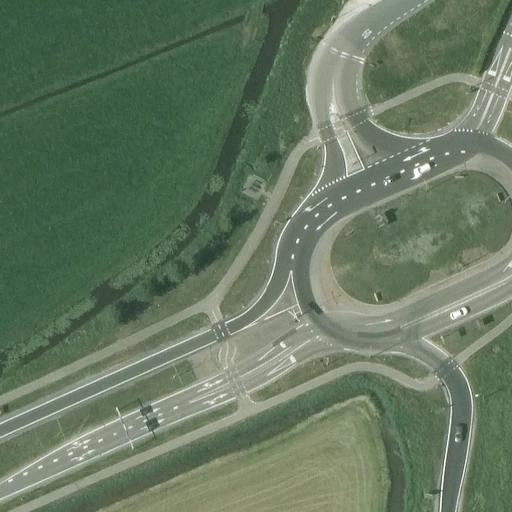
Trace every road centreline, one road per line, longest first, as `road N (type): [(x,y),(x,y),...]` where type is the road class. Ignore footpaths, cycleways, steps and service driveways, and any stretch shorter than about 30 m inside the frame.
road 1 (primary): [(295,256),(249,316),(0,433)]
road 2 (primary): [(0,491),(193,402)]
road 3 (primary): [(319,325),(383,324),(511,265)]
road 4 (motorway): [(402,338),(457,387),(469,435),(466,511)]
road 5 (primary): [(193,402),(224,396),(332,338)]
road 6 (primary): [(193,402),(319,325)]
road 7 (tertiary): [(338,58),(318,114),(336,200)]
road 8 (tertiary): [(382,179),(354,121),(338,58)]
road 9 (primary): [(402,338),(511,289)]
